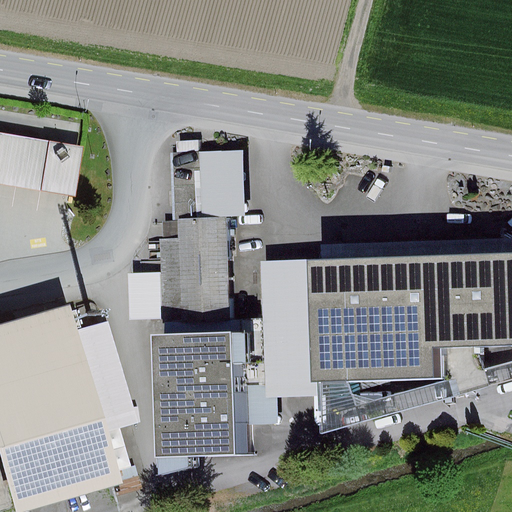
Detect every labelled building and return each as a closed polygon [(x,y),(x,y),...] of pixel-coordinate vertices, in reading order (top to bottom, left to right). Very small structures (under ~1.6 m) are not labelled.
[(0,134),(0,184),(2,185),(26,189),(56,194),(81,199),(90,151),(64,146),(35,141),(7,136),(0,134)] [(255,153),(179,156),(181,218),(257,215),(255,153)] [(238,223),(218,224),(166,262),(169,323),(242,320),(238,223)] [(511,257),(274,265),(279,403),(342,401),(342,386),(468,382),(467,352),(511,350),(511,257)] [(0,329),(0,452),(17,511),(35,511),(126,485),(73,308),(0,329)] [(260,332),(180,335),(185,458),(265,455),(260,332)]
